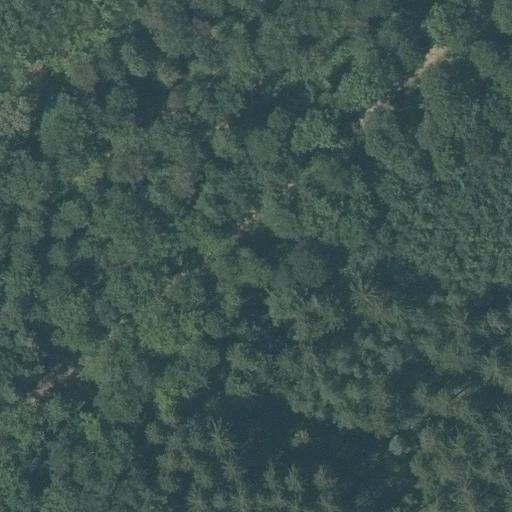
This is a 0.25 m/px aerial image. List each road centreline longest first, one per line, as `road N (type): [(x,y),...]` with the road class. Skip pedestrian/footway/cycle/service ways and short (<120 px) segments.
road 1 (track): [(73,365),(493,0)]
road 2 (track): [(185,511),(73,365)]
